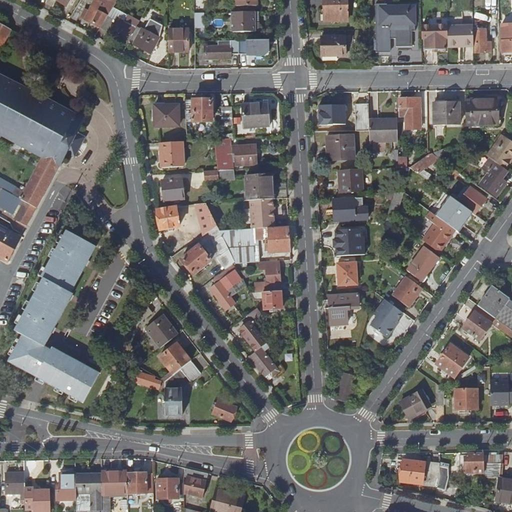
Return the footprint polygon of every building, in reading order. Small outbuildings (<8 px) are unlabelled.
[(113,9),(117,3),(111,0),(94,0),(88,12),(83,9),(79,17),(84,20),(100,28),(113,9)] [(348,22),(347,0),(323,0),(323,22),(348,22)] [(411,31),(414,31),(413,6),(386,6),(386,4),(374,4),(375,52),(389,52),(389,38),(395,38),(395,46),(411,46),(411,31)] [(113,9),(100,28),(104,31),(117,11),(113,9)] [(254,12),(230,13),(230,32),(254,31),(254,12)] [(195,14),(195,28),(204,28),(204,13),(195,14)] [(128,41),(128,40),(136,26),(138,22),(139,21),(126,16),(123,21),(116,18),(109,31),(128,41)] [(136,26),(128,40),(133,43),(133,44),(151,53),(159,38),(162,25),(150,19),(144,30),(136,26)] [(0,24),(0,50),(10,30),(0,24)] [(511,24),(501,25),(502,55),(511,54),(511,24)] [(447,26),(421,27),(421,41),(424,40),(424,51),(446,50),(445,39),(447,39),(447,26)] [(473,48),(472,26),(447,26),(447,39),(447,47),(461,47),(461,48),(473,48)] [(195,28),(195,42),(205,42),(204,28),(195,28)] [(168,30),(168,53),(189,52),(189,30),(168,30)] [(475,30),(475,54),(490,53),(490,43),(485,44),(485,30),(475,30)] [(321,37),(322,57),(347,57),(346,37),(321,37)] [(239,55),(238,41),(219,41),(219,47),(205,47),(206,60),(230,60),(230,56),(239,55)] [(238,41),(239,55),(246,55),(246,57),(265,57),(269,52),(269,41),(238,41)] [(0,133),(1,134),(1,135),(3,137),(4,136),(12,140),(12,141),(14,142),(15,141),(23,146),(23,147),(25,148),(26,147),(34,152),(34,153),(36,154),(37,153),(43,156),(25,192),(1,179),(0,180),(0,187),(3,189),(8,192),(24,201),(36,207),(58,164),(61,166),(63,163),(60,162),(65,153),(67,155),(69,152),(66,151),(68,149),(70,150),(77,138),(74,136),(76,133),(78,134),(79,132),(77,131),(81,122),(84,124),(85,121),(83,120),(84,117),(82,117),(81,119),(72,114),(73,113),(70,112),(70,113),(60,108),(61,107),(59,106),(58,107),(49,103),(50,102),(48,100),(47,101),(39,97),(39,96),(37,94),(36,95),(27,91),(28,90),(26,89),(25,90),(16,85),(17,84),(15,83),(14,84),(6,79),(4,77),(3,78),(0,76),(0,133)] [(396,100),(396,118),(405,117),(405,129),(420,129),(419,99),(396,100)] [(185,100),(186,122),(213,122),(213,100),(185,100)] [(466,100),(466,126),(498,125),(498,100),(466,100)] [(355,103),(356,131),(369,130),(369,121),(368,103),(355,103)] [(434,104),(434,125),(460,124),(459,103),(434,104)] [(155,105),(155,126),(179,126),(179,105),(155,105)] [(242,106),(243,127),(269,126),(268,105),(242,106)] [(222,127),(233,126),(232,108),(222,109),(222,127)] [(329,129),(329,125),(328,110),(320,111),(321,129),(329,129)] [(369,121),(369,130),(369,143),(397,143),(396,121),(369,121)] [(511,143),(502,136),(487,156),(490,158),(504,168),(511,157),(511,143)] [(331,146),(331,160),(355,159),(354,137),(327,138),(328,146),(331,146)] [(230,139),(214,140),(218,171),(233,170),(230,139)] [(183,142),(160,144),(161,169),(184,167),(183,142)] [(237,155),(238,165),(257,164),(255,145),(239,147),(240,155),(237,155)] [(429,156),(410,169),(418,174),(428,182),(432,176),(422,170),(440,159),(433,154),(429,156)] [(397,158),(398,169),(406,169),(406,158),(397,158)] [(506,170),(504,168),(490,158),(483,168),(489,172),(481,185),(496,197),(508,182),(501,177),(506,170)] [(418,174),(410,169),(403,193),(410,198),(411,199),(414,195),(409,191),(418,174)] [(218,171),(219,180),(234,180),(233,170),(218,171)] [(204,181),(219,180),(218,171),(203,172),(204,181)] [(361,171),(339,172),(340,192),(362,191),(361,171)] [(246,175),(247,201),(250,200),(272,199),(270,174),(246,175)] [(162,182),(165,202),(184,200),(181,180),(162,182)] [(464,196),(459,203),(472,213),(475,215),(486,199),(470,187),(467,191),(465,189),(462,194),(464,196)] [(8,192),(3,189),(0,194),(0,205),(1,206),(8,192)] [(403,193),(395,221),(402,226),(410,198),(403,193)] [(458,233),(472,213),(459,203),(448,195),(433,215),(438,219),(453,230),(458,233)] [(275,227),(272,199),(250,200),(252,229),(275,227)] [(333,200),(334,221),(364,221),(363,199),(333,200)] [(36,208),(36,207),(24,201),(15,219),(26,225),(36,208)] [(209,232),(217,226),(215,221),(211,215),(206,204),(197,205),(196,205),(205,235),(209,232)] [(177,208),(157,211),(160,230),(180,227),(177,208)] [(453,230),(438,219),(435,224),(450,235),(453,230)] [(423,241),(440,253),(447,244),(445,243),(450,235),(435,224),(423,241)] [(0,225),(0,256),(6,260),(5,262),(7,262),(8,261),(9,262),(10,260),(8,259),(13,250),(15,250),(16,249),(14,248),(19,238),(21,239),(22,237),(20,237),(0,225)] [(230,266),(235,262),(220,231),(217,226),(209,232),(220,255),(218,258),(225,270),(230,266)] [(235,262),(236,264),(258,262),(259,262),(259,239),(269,239),(269,246),(266,246),(266,251),(291,253),(289,226),(275,227),(252,229),(220,231),(235,262)] [(336,245),(336,255),(361,254),(360,228),(335,229),(335,239),(336,245)] [(70,395),(77,399),(83,402),(99,373),(52,347),(50,349),(44,346),(72,294),(70,292),(95,246),(67,230),(63,236),(59,243),(56,250),(52,257),(46,267),(42,275),(48,278),(44,285),(39,293),(34,303),(29,311),(26,317),(22,323),(17,333),(24,337),(17,350),(13,358),(10,363),(36,377),(44,381),(56,388),(64,392),(70,395)] [(441,254),(440,253),(423,241),(420,239),(418,241),(425,246),(404,275),(407,277),(420,286),(423,282),(424,283),(429,277),(428,276),(440,259),(439,257),(441,254)] [(181,259),(195,277),(206,268),(204,266),(211,261),(199,245),(181,259)] [(278,261),(259,262),(258,262),(259,268),(266,268),(267,282),(255,284),(256,293),(281,291),(278,261)] [(337,264),(339,284),(357,283),(356,261),(349,262),(345,263),(337,264)] [(230,266),(225,270),(211,281),(214,286),(211,288),(227,310),(235,304),(225,291),(241,280),(230,266)] [(423,289),(420,286),(407,277),(394,296),(410,307),(423,289)] [(511,330),(511,301),(493,287),(479,306),(495,318),(511,330)] [(256,293),(250,293),(254,303),(264,302),(265,310),(282,308),(281,291),(256,293)] [(157,297),(153,292),(140,302),(144,308),(147,306),(157,297)] [(329,295),(331,326),(352,325),(352,310),(350,310),(350,307),(359,307),(358,294),(329,295)] [(398,321),(403,313),(385,300),(374,315),(378,317),(371,326),(388,338),(396,327),(394,325),(398,321)] [(144,308),(133,316),(140,323),(153,313),(147,306),(144,308)] [(477,343),(492,323),(495,318),(479,306),(461,330),(467,335),(465,338),(470,342),(472,339),(477,343)] [(262,315),(257,308),(247,316),(252,322),(262,315)] [(146,330),(161,348),(178,335),(163,316),(146,330)] [(511,336),(511,334),(511,330),(495,318),(492,323),(511,336)] [(256,351),(261,347),(267,343),(250,322),(240,330),(256,351)] [(161,380),(165,382),(191,361),(177,343),(176,344),(174,341),(165,349),(166,352),(159,357),(171,372),(161,380)] [(437,365),(455,377),(469,357),(451,344),(437,365)] [(248,357),(264,378),(277,368),(261,347),(256,351),(248,357)] [(372,358),(358,347),(340,349),(340,359),(366,367),(372,358)] [(165,382),(165,417),(182,416),(182,390),(174,390),(174,385),(185,376),(190,382),(201,373),(191,361),(165,382)] [(153,378),(154,376),(140,368),(139,374),(153,378)] [(339,392),(338,399),(341,400),(347,403),(350,396),(354,397),(361,376),(352,373),(352,376),(342,373),(335,391),(339,392)] [(153,380),(153,378),(139,374),(136,383),(158,389),(160,383),(153,380)] [(509,403),(511,403),(511,383),(509,383),(509,382),(490,382),(491,406),(501,406),(501,404),(509,404),(509,403)] [(455,390),(456,410),(486,410),(486,389),(455,390)] [(402,403),(410,417),(424,409),(423,408),(428,405),(421,392),(402,403)] [(219,400),(213,413),(231,421),(237,408),(219,400)] [(484,474),(484,453),(465,453),(465,462),(458,463),(458,475),(484,474)] [(502,455),(488,455),(487,475),(501,475),(502,455)] [(441,467),(441,464),(401,461),(401,483),(439,486),(441,475),(441,467)] [(441,475),(439,486),(438,489),(446,490),(449,475),(449,468),(441,467),(441,475)] [(208,473),(186,468),(184,480),(184,494),(203,498),(208,473)] [(102,472),(102,475),(102,496),(128,495),(128,494),(128,474),(128,471),(102,472)] [(147,473),(128,474),(128,494),(140,494),(141,496),(145,495),(146,493),(148,493),(147,473)] [(25,489),(25,474),(6,474),(6,495),(9,494),(9,497),(13,497),(13,494),(20,495),(21,504),(25,504),(25,489)] [(76,494),(76,475),(59,475),(60,488),(57,488),(57,503),(76,502),(76,494)] [(90,511),(102,511),(102,496),(102,475),(76,475),(76,494),(91,494),(90,511)] [(184,494),(184,480),(179,480),(178,479),(158,479),(158,499),(165,499),(165,502),(171,502),(171,498),(179,499),(179,498),(184,498),(184,494)] [(511,503),(511,481),(501,480),(497,501),(511,503)] [(35,511),(51,511),(51,491),(41,491),(39,493),(35,494),(35,489),(25,489),(25,504),(25,510),(35,511)] [(216,489),(210,511),(240,511),(245,496),(216,489)] [(91,494),(76,494),(76,502),(76,511),(90,511),(91,494)]
